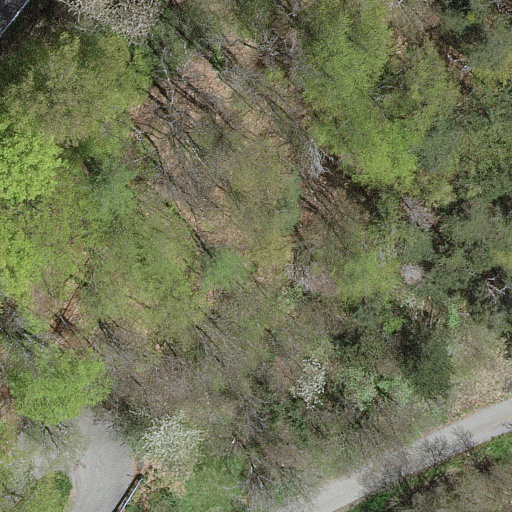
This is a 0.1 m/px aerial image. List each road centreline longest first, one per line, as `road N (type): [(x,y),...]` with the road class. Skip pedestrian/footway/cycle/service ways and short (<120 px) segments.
road 1 (unclassified): [(511,408),(304,511)]
road 2 (residential): [(85,511),(104,468),(96,449),(73,434),(46,445),(0,500)]
